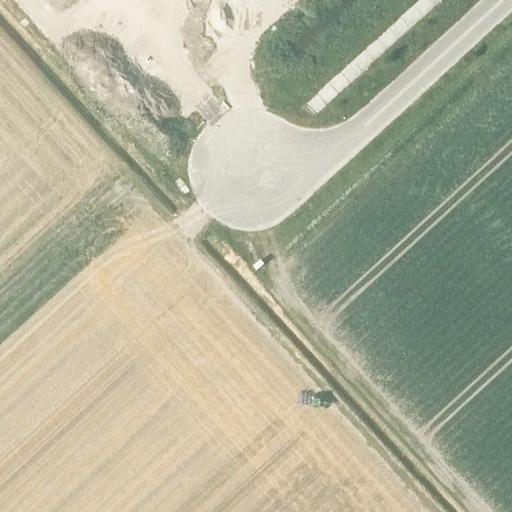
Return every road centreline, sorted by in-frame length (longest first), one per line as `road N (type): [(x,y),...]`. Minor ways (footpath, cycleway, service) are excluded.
road 1 (unknown): [(0,400),(243,177)]
road 2 (unclassified): [(243,177),(317,161),(367,130),(508,0)]
